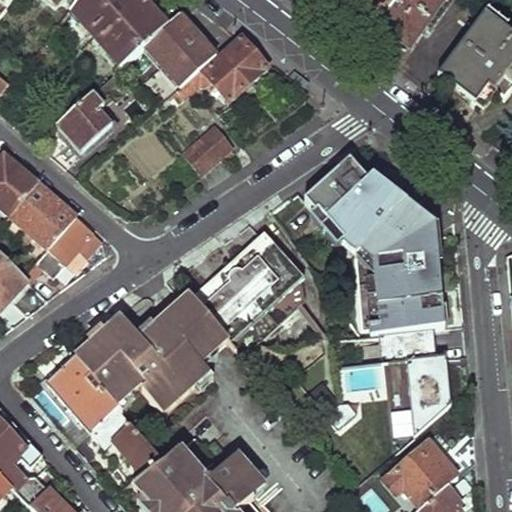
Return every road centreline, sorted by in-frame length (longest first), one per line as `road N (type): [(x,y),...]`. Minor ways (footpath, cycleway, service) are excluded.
road 1 (residential): [(504,207),(485,229),(477,258),(500,511)]
road 2 (residential): [(147,261),(376,106)]
road 3 (residential): [(0,134),(147,261)]
road 4 (residential): [(0,364),(147,261)]
road 5 (primary): [(239,0),(376,106)]
road 6 (residential): [(106,511),(0,387)]
road 7 (primary): [(376,106),(504,207)]
